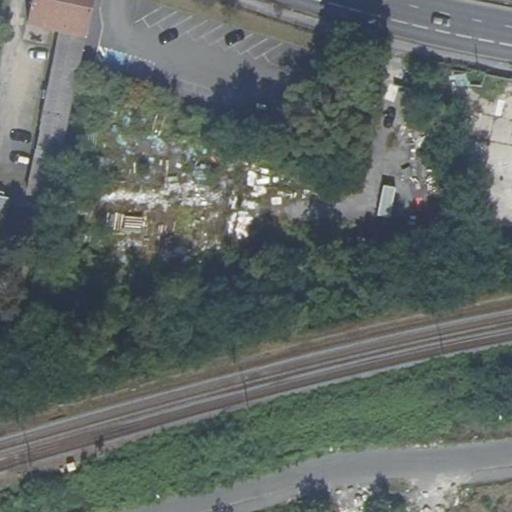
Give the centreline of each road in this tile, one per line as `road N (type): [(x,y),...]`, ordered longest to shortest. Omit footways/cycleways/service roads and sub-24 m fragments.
road 1 (residential): [(160,511),(338,460),(511,452)]
road 2 (primary): [(334,0),(511,38)]
